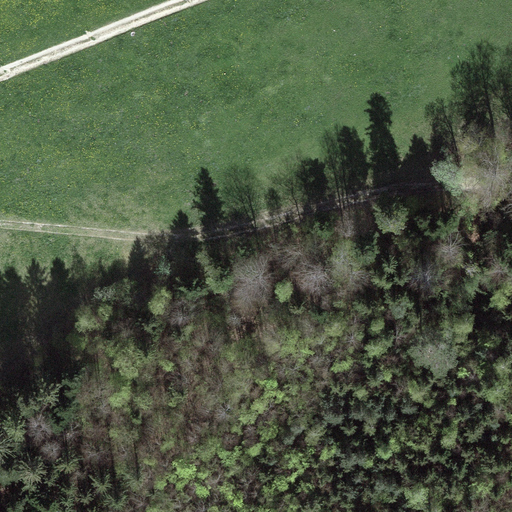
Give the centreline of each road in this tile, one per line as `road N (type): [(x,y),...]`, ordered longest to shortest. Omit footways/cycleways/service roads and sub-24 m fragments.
road 1 (track): [(0,226),(180,244),(511,175)]
road 2 (track): [(0,71),(192,0)]
